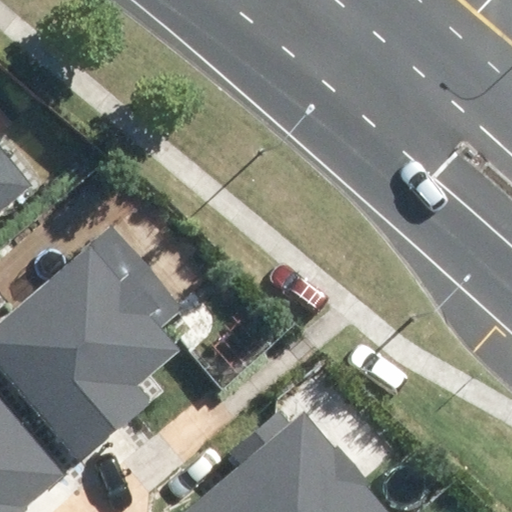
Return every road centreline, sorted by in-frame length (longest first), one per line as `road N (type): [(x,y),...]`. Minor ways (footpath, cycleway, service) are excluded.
road 1 (primary): [(511,267),(365,134)]
road 2 (primary): [(290,72),(193,0)]
